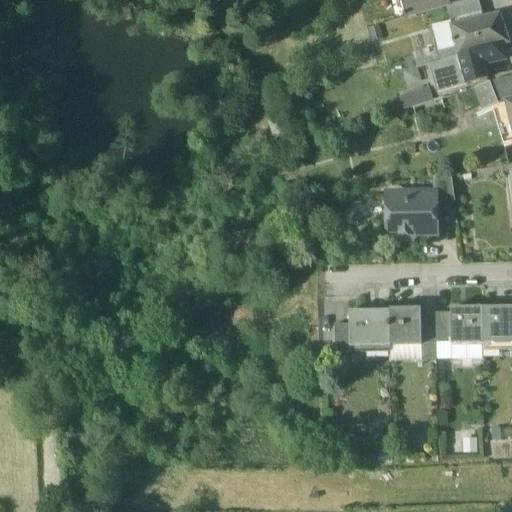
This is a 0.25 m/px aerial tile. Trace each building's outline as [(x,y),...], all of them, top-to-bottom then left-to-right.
[(400,0),(406,20),(445,9),(450,7),(447,0),(400,0)] [(476,0),(450,7),(445,9),(451,30),(484,22),(477,0),(476,0)] [(484,22),(451,30),(456,51),(458,58),(501,48),(501,49),(509,47),(499,17),(484,22)] [(451,30),(434,34),(440,55),(456,51),(451,30)] [(501,48),(458,58),(458,59),(466,86),(487,80),(484,67),(505,62),(501,49),(501,48)] [(456,51),(440,55),(443,64),(458,59),(458,58),(456,51)] [(422,56),(413,59),(417,72),(427,69),(422,56)] [(443,64),(433,67),(435,74),(436,74),(442,93),(466,86),(458,59),(443,64)] [(511,79),(490,86),(498,107),(506,105),(511,103),(511,79)] [(490,86),(475,91),(483,112),(491,109),(498,107),(490,86)] [(429,94),(409,100),(412,111),(433,104),(429,94)] [(433,104),(412,111),(416,121),(445,111),(441,101),(433,104)] [(498,107),(491,109),(502,146),(511,143),(511,131),(506,105),(498,107)] [(451,177),(433,180),(433,196),(435,196),(435,204),(455,204),(451,177)] [(433,196),(420,196),(415,200),(388,201),(388,222),(394,229),(394,237),(399,242),(410,242),(415,237),(435,236),(435,204),(435,196),(433,196)] [(511,312),(481,313),(482,347),(511,346),(511,312)] [(481,313),(451,313),(451,316),(452,347),(482,347),(481,313)] [(390,315),(349,315),(349,326),(349,348),(351,348),(391,348),(390,315)] [(421,315),(390,315),(391,348),(421,348),(421,346),(421,316),(421,315)] [(436,317),(436,316),(421,316),(421,346),(436,345),(436,317)] [(452,347),(451,316),(436,317),(436,345),(436,346),(436,347),(452,347)] [(349,348),(349,326),(334,326),(334,354),(351,354),(351,348),(349,348)]
